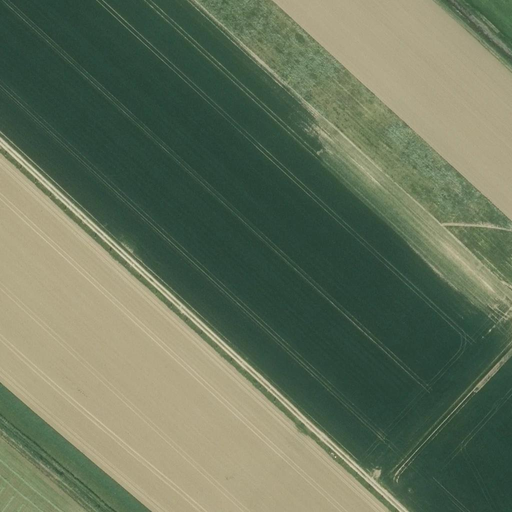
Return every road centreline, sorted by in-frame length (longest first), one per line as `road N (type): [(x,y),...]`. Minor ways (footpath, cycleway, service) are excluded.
road 1 (track): [(0,142),(310,426),(250,511)]
road 2 (track): [(402,511),(310,426)]
